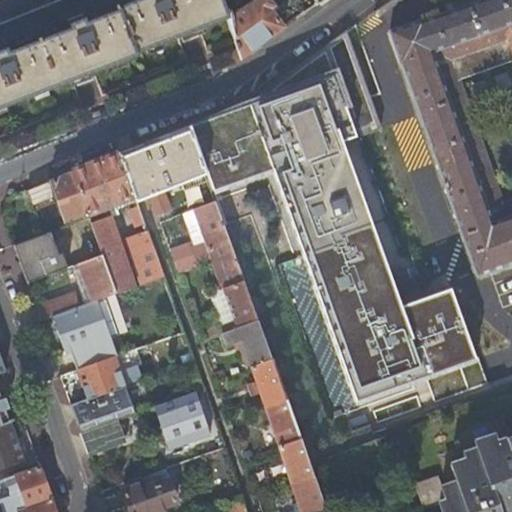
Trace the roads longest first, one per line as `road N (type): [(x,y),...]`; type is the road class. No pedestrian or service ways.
road 1 (residential): [(0,170),(246,73),(355,0)]
road 2 (unknown): [(294,275),(350,428),(376,429),(511,365)]
road 3 (residential): [(0,277),(82,511)]
